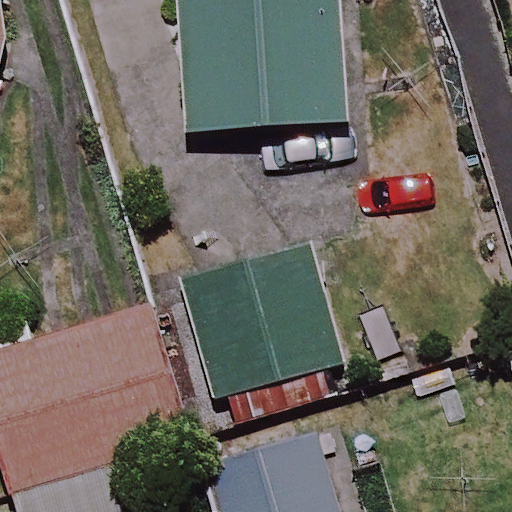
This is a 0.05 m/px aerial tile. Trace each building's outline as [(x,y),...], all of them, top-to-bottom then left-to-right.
[(344,129),(332,0),(178,0),(192,143),(344,129)] [(331,377),(299,259),(191,289),(223,406),(331,377)] [(189,441),(146,315),(0,365),(0,481),(10,511),(146,511),(129,462),(189,441)] [(511,338),(484,345),(498,409),(511,406),(511,338)] [(331,511),(312,445),(203,478),(213,511),(331,511)]
